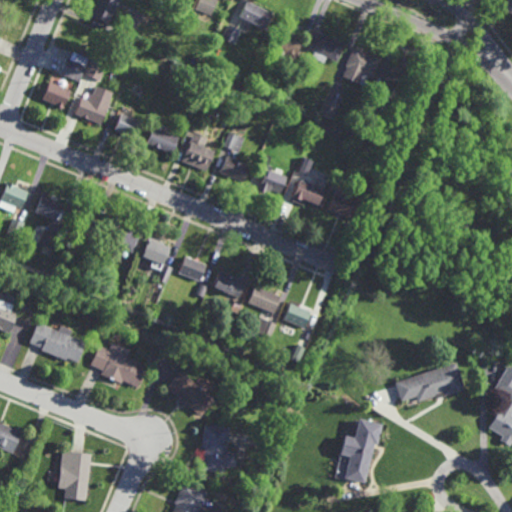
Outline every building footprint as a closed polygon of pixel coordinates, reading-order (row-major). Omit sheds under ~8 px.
[(116,0),(107,21),(90,14),(96,0),(116,0)] [(215,0),(210,15),(194,9),(197,0),(215,0)] [(511,0),(511,12),(501,8),(504,0),(511,0)] [(262,30),(237,18),(245,2),(270,14),(262,30)] [(180,27),(173,24),(175,19),(183,22),(180,27)] [(232,45),(221,39),(228,25),(239,30),(232,45)] [(292,61),(285,58),(283,62),(272,57),(275,49),(266,46),(273,27),(301,39),(292,61)] [(336,61),(325,57),(322,64),(310,58),(313,52),(307,49),(315,31),(343,43),(336,61)] [(371,78),(367,76),(363,86),(341,77),(345,66),(344,66),(352,47),(379,58),(371,78)] [(196,62),(191,59),(194,53),(199,55),(196,62)] [(303,69),(296,66),(301,53),(308,56),(303,69)] [(405,89),(380,78),(386,63),(392,66),(398,53),(417,62),(405,89)] [(78,81),(58,73),(65,57),(84,65),(78,81)] [(98,80),(84,73),(90,58),(105,65),(98,80)] [(61,86),(69,90),(62,108),(53,104),(53,103),(41,97),(48,80),(55,84),(58,78),(64,80),(61,86)] [(100,124),(80,115),(78,118),(74,117),(76,113),(73,112),(83,90),(109,101),(100,124)] [(333,121),(318,115),(324,99),(339,105),(333,121)] [(134,138),(113,130),(119,113),(141,122),(134,138)] [(370,137),(356,131),(362,116),(376,122),(370,137)] [(171,153),(146,143),(153,127),(178,137),(171,153)] [(238,152),(221,146),(227,131),(243,138),(238,152)] [(205,171),(181,161),(193,134),(206,139),(203,147),(214,151),(205,171)] [(280,193),(272,191),(270,195),(257,190),(260,179),(254,177),(262,154),(269,156),(265,169),(286,176),(280,193)] [(242,182),(218,173),(225,156),(249,166),(242,182)] [(306,176),(312,161),(303,157),(297,172),(306,176)] [(305,183),(305,181),(314,185),(314,187),(323,190),(316,207),(304,202),(303,205),(289,199),(296,179),(305,183)] [(16,185),(16,183),(21,185),(20,187),(29,191),(21,209),(19,208),(18,210),(15,209),(13,212),(0,206),(0,203),(9,182),(16,185)] [(348,218),(326,209),(333,193),(332,193),(335,186),(344,190),(341,196),(354,202),(348,218)] [(54,221),(33,212),(40,196),(60,204),(54,221)] [(95,239),(80,233),(75,244),(63,240),(75,209),(103,220),(95,239)] [(19,238),(6,233),(13,218),(25,223),(19,238)] [(131,231),(132,229),(137,232),(137,234),(139,234),(131,252),(103,241),(110,223),(131,231)] [(53,250),(38,244),(44,229),(59,235),(53,250)] [(163,242),(162,244),(169,247),(162,265),(161,265),(159,270),(150,266),(152,261),(139,256),(147,238),(148,239),(149,236),(163,242)] [(201,280),(199,279),(198,280),(178,272),(184,256),(205,264),(201,275),(203,276),(201,280)] [(165,283),(156,279),(163,263),(172,267),(165,283)] [(238,278),(239,276),(242,278),(242,280),(244,281),(237,297),(229,294),(229,295),(212,288),(219,271),(238,278)] [(201,294),(196,292),(199,284),(205,286),(201,294)] [(265,291),(265,290),(280,296),(273,313),(247,302),(253,286),(265,291)] [(0,299),(13,305),(11,311),(18,313),(11,334),(0,329),(0,299)] [(298,307),(300,303),(311,308),(303,328),(282,319),(289,303),(298,307)] [(269,337),(253,331),(259,317),(274,323),(269,337)] [(57,331),(59,325),(70,330),(68,336),(84,342),(75,362),(65,358),(65,360),(40,350),(41,348),(29,342),(37,323),(57,331)] [(113,352),(115,347),(124,351),(122,356),(145,366),(135,387),(121,380),(120,383),(100,374),(102,370),(90,365),(98,345),(113,352)] [(511,445),(511,447),(500,441),(502,437),(488,429),(507,397),(494,389),(511,360),(511,445)] [(436,400),(435,397),(417,403),(416,401),(405,404),(404,401),(400,402),(394,383),(455,363),(464,391),(436,400)] [(199,417),(165,387),(179,371),(213,400),(199,417)] [(376,446),(374,445),(364,484),(343,479),(349,457),(340,455),(345,436),(354,438),(358,419),(381,425),(376,446)] [(12,454),(0,448),(0,423),(21,432),(12,454)] [(233,468),(223,467),(222,472),(200,470),(203,447),(200,447),(203,426),(227,429),(224,452),(234,453),(233,468)] [(90,453),(85,502),(63,499),(64,487),(57,486),(60,452),(69,453),(69,451),(90,453)] [(196,511),(170,511),(174,504),(172,503),(182,481),(206,492),(196,511)]
